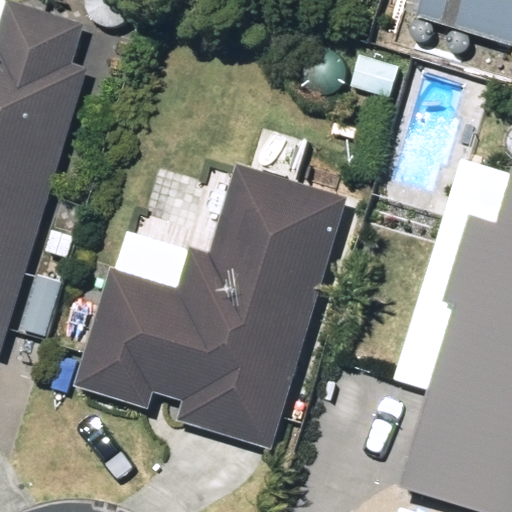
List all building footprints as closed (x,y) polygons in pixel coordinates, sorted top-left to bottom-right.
[(511,0),(434,0),(426,29),(511,55),(511,0)] [(0,364),(5,366),(93,80),(77,75),(88,38),(13,16),(1,52),(0,52),(0,364)] [(361,59),(351,89),(391,102),(401,71),(361,59)] [(178,425),(273,453),(347,202),(236,170),(211,257),(192,250),(179,292),(111,271),(75,390),(148,412),(153,395),(184,404),(178,425)] [(511,511),(511,191),(500,229),(474,221),(448,308),(459,311),(406,489),(480,511),(511,511)] [(27,339),(50,347),(66,295),(44,289),(27,339)]
